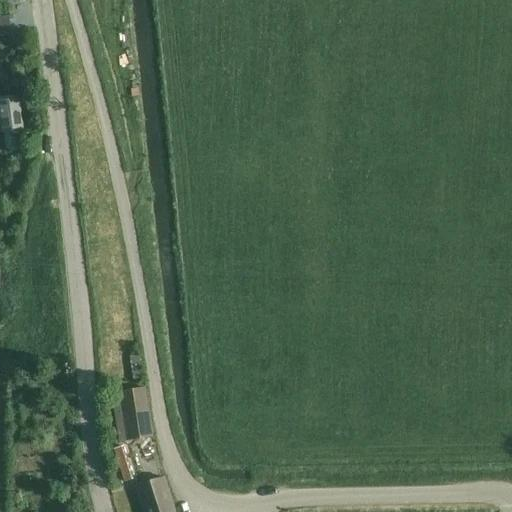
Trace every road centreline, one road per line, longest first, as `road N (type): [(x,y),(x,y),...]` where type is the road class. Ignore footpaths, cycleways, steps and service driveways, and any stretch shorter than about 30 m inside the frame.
road 1 (unclassified): [(72,0),(125,219),(162,429),(193,511)]
road 2 (tertiary): [(43,0),(104,511)]
road 3 (unclassified): [(226,511),(315,496),(511,493)]
